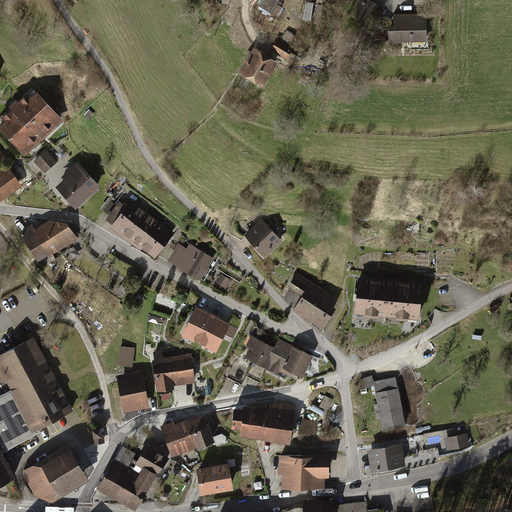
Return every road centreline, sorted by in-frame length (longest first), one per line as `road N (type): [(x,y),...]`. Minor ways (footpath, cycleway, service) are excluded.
road 1 (unclassified): [(56,0),(104,67),(152,164),(308,327)]
road 2 (residential): [(308,327),(287,331),(74,217),(0,209)]
road 3 (residential): [(343,374),(133,424),(77,511)]
road 4 (unclassified): [(343,374),(408,346),(511,283)]
road 5 (tertiary): [(356,489),(442,470),(511,439)]
road 6 (tertiary): [(203,511),(356,489)]
